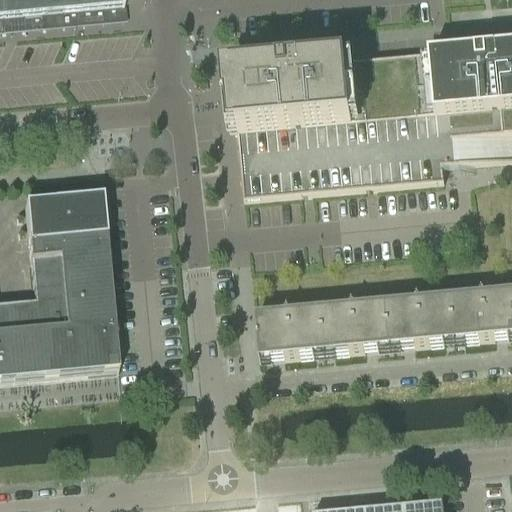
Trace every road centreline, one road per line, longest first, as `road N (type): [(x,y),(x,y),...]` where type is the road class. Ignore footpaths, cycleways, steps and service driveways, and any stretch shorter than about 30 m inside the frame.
road 1 (residential): [(207,397),(511,369)]
road 2 (residential): [(218,497),(511,467)]
road 3 (residential): [(207,397),(176,110)]
road 4 (residential): [(0,125),(176,110)]
road 5 (residential): [(87,510),(218,497)]
